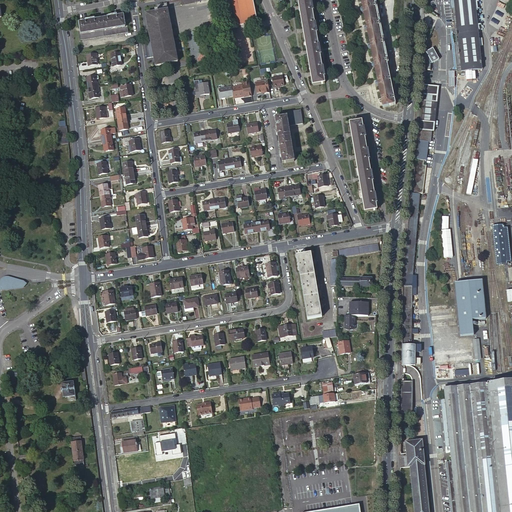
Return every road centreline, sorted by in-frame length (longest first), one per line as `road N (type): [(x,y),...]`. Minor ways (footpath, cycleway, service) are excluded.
road 1 (secondary): [(385,511),(396,228)]
road 2 (residential): [(59,11),(79,159),(84,279)]
road 3 (residential): [(280,246),(288,298),(276,311),(88,342)]
road 4 (residential): [(328,365),(318,376),(100,409)]
road 5 (residential): [(158,195),(331,164)]
road 6 (residential): [(149,125),(306,97)]
road 7 (unknown): [(456,194),(482,199),(487,180),(485,117),(466,98)]
road 8 (residential): [(133,0),(149,125)]
